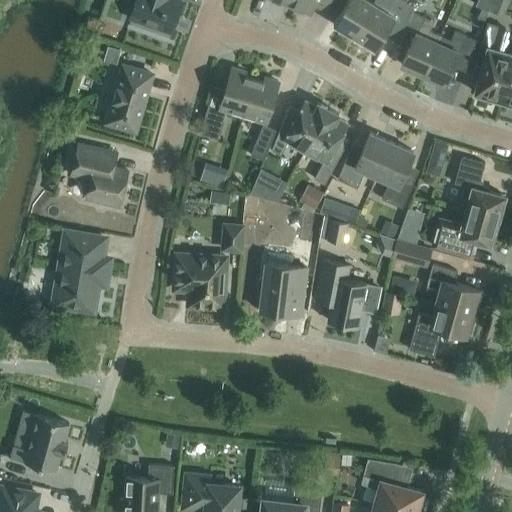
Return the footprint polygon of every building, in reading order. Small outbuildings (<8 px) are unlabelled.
[(179,0),(135,0),(130,16),(168,30),(173,15),(175,15),(180,0),(179,0)] [(313,3),(325,7),(327,0),(287,0),(286,3),(310,12),(313,3)] [(346,0),(333,22),(353,35),(373,2),(369,0),(346,0)] [(395,39),(411,10),(413,5),(404,0),(388,0),(383,8),(373,2),(353,35),(375,48),(384,34),(395,40),(395,39)] [(511,0),(492,0),(490,7),(508,14),(511,2),(511,0)] [(481,7),(477,17),(483,20),(487,10),(481,7)] [(422,73),(440,34),(429,29),(433,20),(411,10),(395,39),(409,45),(401,63),(422,73)] [(488,22),(473,73),(478,75),(474,91),(501,99),(511,59),(511,52),(499,48),(505,27),(488,22)] [(465,70),(477,39),(454,29),(450,39),(440,34),(422,73),(444,82),(452,64),(465,70)] [(511,59),(501,99),(511,101),(511,59)] [(106,120),(135,128),(152,72),(122,64),(106,120)] [(243,113),(254,77),(245,74),(242,70),(231,66),(219,105),(208,102),(199,132),(217,138),(226,108),(243,113)] [(263,80),(254,77),(243,113),(266,120),(278,81),(267,77),(263,80)] [(305,149),(328,107),(317,101),(315,105),(305,99),(294,119),(285,114),(271,149),(280,154),(288,140),(305,149)] [(314,177),(324,183),(347,140),(340,136),(347,122),(337,116),(338,112),(328,107),(305,149),(323,159),(314,177)] [(250,154),(263,159),(275,129),(262,124),(250,154)] [(376,175),(391,141),(369,131),(357,160),(346,156),(337,178),(357,186),(364,170),(376,175)] [(391,141),(376,175),(389,180),(381,197),(402,206),(412,184),(401,179),(413,150),(391,141)] [(85,196),(119,204),(127,169),(113,166),(117,151),(78,142),(71,173),(89,177),(85,196)] [(465,210),(497,219),(504,194),(481,187),(483,181),(480,176),(485,161),(461,155),(454,182),(463,184),(461,194),(468,197),(465,210)] [(197,169),(183,157),(170,173),(184,185),(197,169)] [(285,186),(258,172),(249,193),(277,201),(285,186)] [(211,193),(209,205),(228,209),(231,197),(211,193)] [(165,224),(179,227),(183,209),(169,206),(165,224)] [(497,219),(465,210),(461,223),(439,217),(432,244),(471,255),(475,240),(490,244),(497,219)] [(240,248),(242,225),(224,223),(222,247),(240,248)] [(342,247),(346,227),(331,224),(327,244),(342,247)] [(53,302),(93,309),(98,275),(106,276),(109,257),(98,255),(101,236),(65,230),(53,302)] [(391,254),(426,264),(431,248),(396,238),(391,254)] [(223,305),(226,255),(176,253),(174,287),(189,288),(188,303),(223,305)] [(357,324),(360,307),(374,310),(379,286),(365,283),(365,281),(346,277),(349,263),(323,257),(315,298),(330,302),(327,319),(357,324)] [(301,314),(306,266),(265,261),(263,275),(259,277),(258,285),(262,288),(259,309),(301,314)] [(435,301),(472,311),(473,307),(475,307),(479,294),(477,293),(478,288),(454,281),(457,270),(432,263),(426,284),(439,287),(435,301)] [(399,313),(402,293),(385,289),(381,309),(399,313)] [(470,316),(472,311),(435,301),(431,314),(419,311),(408,348),(433,355),(441,327),(465,334),(467,329),(469,330),(473,316),(470,316)] [(14,444),(10,456),(55,469),(60,451),(64,453),(68,441),(64,439),(69,422),(37,413),(28,448),(14,444)] [(104,459),(120,458),(119,441),(103,442),(104,459)] [(316,449),(314,469),(338,472),(340,452),(316,449)] [(369,502),(403,511),(415,511),(416,510),(421,511),(425,497),(420,496),(422,490),(394,482),(392,478),(396,463),(368,459),(362,481),(378,487),(374,503),(369,502)] [(156,511),(158,491),(172,492),(173,464),(148,463),(147,477),(126,475),(125,496),(122,496),(119,498),(119,510),(120,511),(156,511)] [(210,475),(186,473),(182,506),(199,508),(200,504),(205,504),(204,511),(235,511),(238,485),(209,482),(210,475)] [(263,498),(260,511),(318,511),(321,487),(294,483),(292,501),(263,498)] [(37,492),(0,485),(0,486),(0,502),(3,503),(0,511),(43,511),(34,510),(37,492)] [(334,500),(331,511),(346,511),(348,503),(334,500)] [(403,511),(369,502),(365,511),(403,511)]
